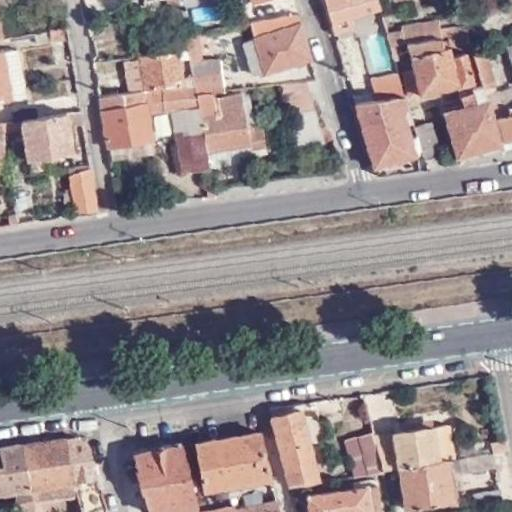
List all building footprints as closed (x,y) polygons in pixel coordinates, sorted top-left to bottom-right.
[(0,0),(0,11),(11,10),(9,0),(0,0)] [(144,0),(147,11),(165,8),(164,0),(168,0),(172,19),(180,17),(176,0),(144,0)] [(351,15),(380,8),(377,0),(323,0),(333,31),(353,25),(351,15)] [(190,9),(193,22),(216,17),(214,4),(190,9)] [(264,72),(309,59),(298,23),(281,28),(279,17),(250,23),(253,39),(242,42),(251,74),(263,71),(264,72)] [(443,36),(447,36),(461,33),(458,22),(439,25),(437,17),(402,25),(402,31),(387,34),(390,45),(400,43),(406,42),(443,36)] [(298,23),(309,59),(310,59),(300,23),(298,23)] [(63,39),(61,28),(49,30),(50,40),(63,39)] [(50,40),(49,30),(35,33),(36,43),(50,40)] [(194,30),(183,32),(185,48),(191,80),(193,90),(225,86),(219,55),(199,58),(194,30)] [(447,46),(443,36),(406,42),(415,69),(404,72),(411,98),(474,80),(466,49),(457,50),(456,44),(447,46)] [(511,42),(506,44),(511,63),(511,96),(503,99),(506,112),(490,115),(498,142),(511,137),(511,42)] [(400,43),(390,45),(395,60),(404,57),(400,43)] [(485,47),(471,51),(480,81),(481,87),(495,83),(485,47)] [(2,51),(10,99),(26,96),(18,48),(2,51)] [(176,49),(137,54),(142,87),(146,86),(181,81),(176,49)] [(0,101),(10,99),(2,51),(0,51),(0,101)] [(368,77),(374,99),(405,94),(398,72),(368,77)] [(323,138),(304,78),(279,81),(298,145),(323,138)] [(181,81),(146,86),(150,103),(151,103),(153,110),(169,108),(181,170),(207,165),(204,147),(195,98),(193,90),(191,80),(181,81)] [(498,142),(490,115),(481,87),(480,81),(471,84),(472,93),(461,97),(464,108),(447,113),(458,153),(498,142)] [(142,87),(97,95),(105,146),(150,138),(142,87)] [(195,98),(204,147),(248,138),(249,143),(263,141),(260,126),(246,128),(238,91),(195,98)] [(375,175),(426,168),(424,160),(414,127),(405,94),(374,99),(354,101),(375,175)] [(78,110),(0,120),(0,131),(19,128),(25,160),(71,153),(66,126),(80,124),(78,110)] [(153,117),(154,137),(171,135),(169,115),(153,117)] [(414,127),(424,160),(439,155),(430,123),(414,127)] [(67,177),(73,214),(95,211),(88,167),(73,170),(67,177)] [(10,194),(15,221),(29,220),(23,192),(10,194)] [(300,399),(268,404),(287,481),(316,475),(308,436),(321,434),(315,408),(302,411),(300,399)] [(392,422),(393,429),(432,424),(431,417),(392,422)] [(373,432),(381,464),(396,462),(446,455),(452,454),(448,422),(432,424),(393,429),(373,432)] [(271,477),(259,429),(196,439),(207,486),(271,477)] [(343,436),(352,470),(353,469),(381,464),(373,432),(372,429),(343,436)] [(76,434),(67,436),(78,492),(82,511),(106,511),(88,442),(76,434)] [(67,436),(22,442),(33,509),(40,508),(38,497),(78,492),(67,436)] [(506,446),(504,436),(495,438),(495,447),(506,446)] [(22,442),(0,446),(0,447),(2,465),(0,465),(0,491),(14,490),(15,501),(16,511),(25,509),(25,511),(33,511),(33,509),(22,442)] [(181,442),(132,448),(148,509),(196,501),(181,442)] [(493,463),(491,448),(463,452),(465,467),(493,463)] [(446,455),(396,462),(403,504),(454,496),(446,455)] [(353,469),(352,470),(353,473),(382,469),(381,464),(353,469)] [(362,511),(380,508),(374,477),(302,489),(306,511),(362,511)] [(472,489),(474,503),(501,499),(499,486),(472,489)] [(0,491),(0,503),(15,501),(14,490),(0,491)] [(232,501),(198,508),(198,511),(279,511),(276,499),(233,505),(232,501)]
